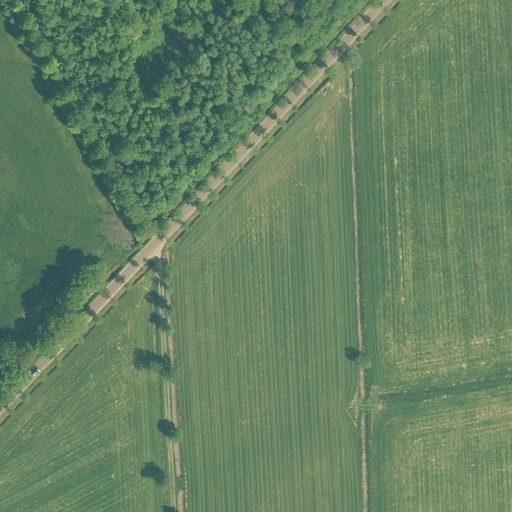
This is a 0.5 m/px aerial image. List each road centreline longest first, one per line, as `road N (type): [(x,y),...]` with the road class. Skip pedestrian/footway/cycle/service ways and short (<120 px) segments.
road 1 (tertiary): [(0,407),(383,0)]
road 2 (track): [(21,0),(157,241),(172,511)]
